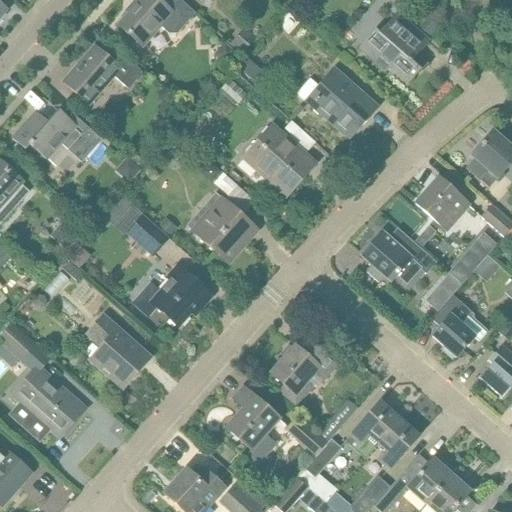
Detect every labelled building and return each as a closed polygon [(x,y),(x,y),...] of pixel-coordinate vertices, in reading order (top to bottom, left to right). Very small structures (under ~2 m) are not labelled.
[(135,0),(126,11),(128,14),(117,26),(142,48),(161,28),(173,39),(195,14),(179,0),(171,0),(165,7),(158,0),(135,0)] [(405,0),(395,0),(391,5),(405,18),(414,9),(405,0)] [(431,1),(422,11),(440,27),(450,17),(431,1)] [(428,42),(397,15),(379,34),(375,31),(359,48),(386,72),(390,68),(408,84),(420,71),(417,68),(423,61),(417,55),(428,42)] [(253,42),(245,33),(232,44),(240,54),(253,42)] [(236,54),(224,44),(214,56),(226,66),(236,54)] [(121,70),(94,47),(62,83),(89,107),(114,78),(127,90),(142,74),(128,62),(121,70)] [(238,68),(256,84),(267,72),(249,56),(238,68)] [(310,80),(297,95),(304,102),(349,142),(361,128),(378,109),(379,109),(334,69),(318,87),(310,80)] [(246,96),(229,81),(220,90),(237,106),(246,96)] [(166,124),(178,110),(165,100),(154,114),(166,124)] [(12,140),(25,151),(29,146),(46,161),(60,145),(81,163),(102,140),(88,128),(81,136),(74,130),(76,127),(58,111),(48,123),(36,113),(12,140)] [(272,126),(242,159),(257,172),(251,178),(268,194),(274,187),(286,198),(315,165),(272,126)] [(488,189),(511,162),(511,146),(510,148),(493,133),(471,156),(475,159),(466,169),(488,189)] [(8,170),(0,162),(0,208),(9,199),(17,206),(29,193),(21,185),(23,183),(20,181),(23,178),(10,167),(8,170)] [(211,163),(201,175),(211,184),(221,172),(211,163)] [(437,179),(415,204),(446,232),(469,207),(437,179)] [(115,228),(133,207),(121,196),(102,217),(115,228)] [(220,198),(191,231),(228,264),(248,241),(257,231),(253,227),(242,217),(224,202),(220,198)] [(127,234),(143,216),(133,207),(115,228),(125,237),(127,234)] [(481,218),(503,239),(511,229),(511,225),(491,207),(481,218)] [(157,228),(143,216),(127,234),(152,256),(168,238),(157,228)] [(165,219),(157,228),(168,238),(169,239),(177,229),(165,219)] [(79,237),(64,224),(49,240),(65,253),(79,237)] [(429,227),(425,231),(432,237),(435,233),(429,227)] [(361,257),(390,283),(397,276),(406,285),(430,259),(399,231),(390,241),(381,233),(361,257)] [(483,238),(449,276),(461,286),(495,248),(483,238)] [(67,259),(79,269),(89,257),(77,247),(67,259)] [(0,251),(0,267),(8,261),(0,251)] [(63,271),(76,282),(82,275),(68,264),(63,271)] [(166,278),(170,281),(160,292),(151,284),(133,304),(148,318),(157,308),(178,327),(207,294),(176,267),(166,278)] [(68,281),(60,274),(44,292),(53,299),(68,281)] [(448,276),(439,286),(451,297),(452,296),(460,287),(448,276)] [(32,307),(39,311),(46,307),(45,299),(39,295),(32,299),(32,307)] [(451,297),(431,320),(440,328),(432,337),(444,348),(441,351),(452,360),(454,357),(456,359),(474,338),(478,343),(486,334),(486,330),(474,319),(470,320),(458,309),(462,305),(452,296),(451,297)] [(150,358),(130,340),(103,316),(87,335),(101,348),(90,361),(122,390),(150,358)] [(511,316),(498,332),(508,341),(511,336),(511,316)] [(12,324),(0,337),(0,341),(23,363),(24,362),(35,350),(37,347),(12,324)] [(283,361),(271,375),(284,386),(279,392),(290,401),(296,407),(313,388),(306,382),(312,375),(321,382),(335,366),(327,359),(309,343),(300,352),(294,348),(293,349),(283,361)] [(511,381),(510,380),(511,378),(511,356),(501,346),(488,361),(491,365),(479,379),(501,398),(511,385),(511,381)] [(34,371),(11,396),(20,404),(35,417),(24,430),(39,443),(50,431),(59,439),(85,410),(38,368),(37,367),(34,371)] [(244,409),(227,428),(252,450),(252,451),(247,457),(257,465),(262,459),(276,444),(266,435),(279,420),(263,406),(245,391),(243,388),(233,399),(244,409)] [(350,436),(345,442),(364,459),(377,444),(399,420),(379,403),(350,436)] [(296,418),(286,430),(316,456),(326,445),(296,418)] [(399,420),(377,444),(385,451),(377,460),(389,470),(418,437),(399,420)] [(326,445),(316,456),(304,470),(313,478),(315,479),(316,478),(341,449),(330,440),(326,445)] [(5,458),(0,453),(0,505),(2,507),(31,474),(8,454),(5,458)] [(408,489),(425,505),(450,477),(449,476),(453,473),(443,464),(440,468),(432,460),(428,465),(418,456),(405,471),(387,490),(382,496),(373,507),(378,511),(387,511),(393,506),(408,489)] [(185,470),(164,494),(183,511),(202,511),(224,489),(202,470),(194,478),(185,470)] [(304,470),(297,479),(317,497),(325,504),(325,503),(329,499),(331,496),(334,493),(316,478),(315,479),(313,478),(304,470)] [(450,477),(425,505),(433,511),(469,511),(475,506),(465,497),(469,493),(450,477)] [(297,479),(272,506),(279,511),(288,511),(298,501),(300,499),(309,507),(317,497),(297,479)] [(351,511),(368,511),(373,507),(382,496),(387,490),(377,481),(350,511),(351,511)] [(239,482),(220,503),(229,511),(257,511),(264,504),(239,482)]
